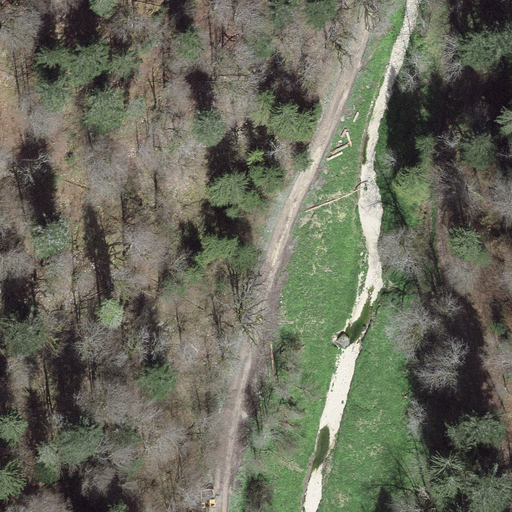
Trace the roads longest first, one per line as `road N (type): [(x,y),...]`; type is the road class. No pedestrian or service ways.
road 1 (track): [(217,511),(223,441),(271,251),(376,0)]
road 2 (track): [(511,462),(445,265),(446,65),(456,0)]
